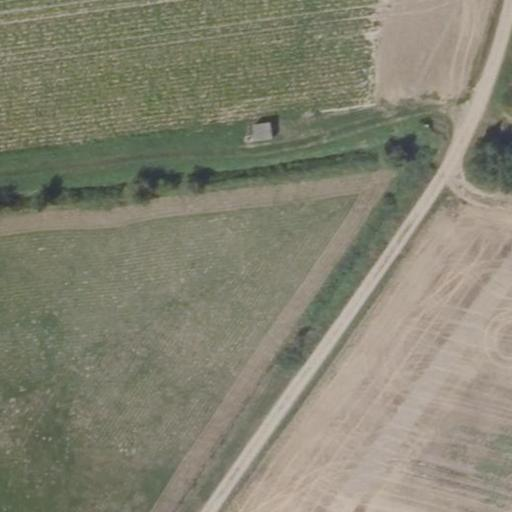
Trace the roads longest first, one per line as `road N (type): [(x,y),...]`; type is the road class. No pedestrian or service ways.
road 1 (track): [(224,511),(462,159),(491,109),(511,46)]
road 2 (track): [(0,177),(287,151),(415,115),(511,124)]
